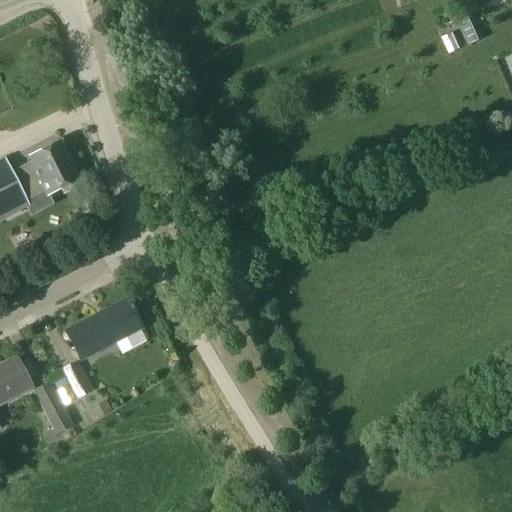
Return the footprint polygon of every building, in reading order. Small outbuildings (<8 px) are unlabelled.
[(4,160),(0,161),(0,220),(28,207),(26,202),(44,193),(46,197),(78,181),(60,143),(27,159),(29,163),(10,173),(4,160)] [(126,300),(65,331),(80,361),(141,329),(126,300)] [(15,358),(0,365),(0,405),(31,389),(15,358)] [(76,362),(60,370),(76,400),(92,392),(76,362)] [(49,383),(31,393),(46,419),(56,436),(72,427),(68,421),(63,409),(49,383)]
